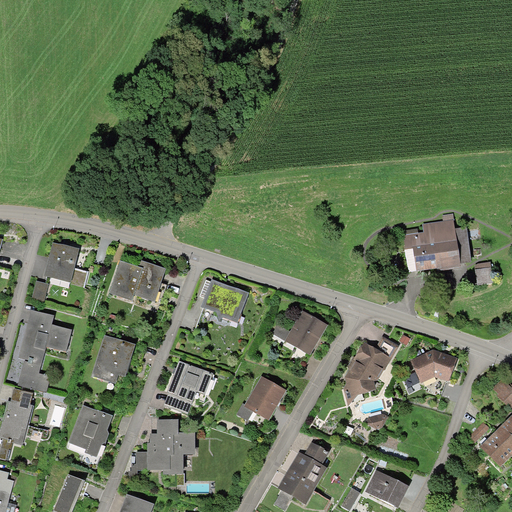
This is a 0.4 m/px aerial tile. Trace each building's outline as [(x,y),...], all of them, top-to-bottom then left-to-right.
[(443,216),(444,224),(454,222),(453,215),(443,216)] [(403,231),(408,273),(438,269),(438,271),(461,268),(460,264),(455,229),(454,222),(444,224),(423,226),(424,233),(419,233),(418,229),(403,231)] [(455,229),(460,264),(472,262),(467,228),(455,229)] [(52,242),(43,276),(85,287),(89,272),(77,268),(82,250),(52,242)] [(120,261),(109,292),(132,300),(133,295),(153,302),(156,295),(165,270),(142,262),(140,268),(120,261)] [(474,265),(477,286),(493,284),(491,263),(474,265)] [(200,297),(205,299),(211,282),(206,280),(200,297)] [(219,318),(238,325),(249,294),(225,285),(212,280),(211,282),(205,299),(201,309),(220,316),(219,318)] [(37,281),(32,300),(45,303),(49,284),(37,281)] [(54,317),(31,311),(19,359),(24,360),(18,386),(47,394),(51,376),(40,373),(46,348),(67,353),(72,331),(52,326),(54,317)] [(290,332),(285,341),(310,355),(319,339),(327,326),(303,311),(290,332)] [(285,341),(290,332),(278,325),(273,334),(285,341)] [(404,335),(400,341),(407,345),(410,339),(404,335)] [(104,336),(92,377),(116,384),(119,375),(126,377),(135,345),(104,336)] [(382,337),(375,348),(392,359),(399,347),(382,337)] [(343,389),(348,406),(358,396),(376,390),(374,382),(378,382),(384,371),(385,371),(392,359),(375,348),(365,343),(355,357),(354,357),(348,367),(349,371),(345,378),(346,384),(343,389)] [(434,351),(410,361),(421,384),(435,378),(449,383),(457,359),(434,351)] [(215,374),(179,361),(177,369),(167,393),(169,393),(193,403),(194,399),(204,403),(215,374)] [(245,405),(244,406),(253,411),(269,421),(278,406),(286,392),(262,377),(245,405)] [(502,380),(494,388),(499,394),(498,396),(510,408),(511,406),(511,386),(507,382),(505,384),(502,380)] [(2,422),(0,430),(0,437),(3,439),(0,451),(0,458),(8,461),(13,444),(23,446),(28,426),(29,426),(34,407),(30,405),(33,394),(14,389),(11,402),(10,402),(5,420),(4,422),(2,422)] [(193,403),(169,393),(164,406),(187,416),(193,403)] [(248,421),(253,411),(244,406),(245,405),(243,403),(236,415),(248,421)] [(84,406),(69,443),(86,450),(82,462),(91,465),(90,467),(96,469),(109,435),(108,431),(113,417),(84,406)] [(53,407),(49,424),(58,427),(62,409),(53,407)] [(370,419),(366,424),(377,430),(382,429),(388,417),(383,415),(370,419)] [(488,440),(479,448),(499,469),(511,456),(511,416),(503,425),(488,440)] [(162,470),(162,475),(184,475),(184,456),(196,456),(196,434),(180,434),(179,419),(157,420),(157,434),(149,434),(149,445),(147,445),(147,451),(136,452),(136,464),(130,464),(130,473),(129,473),(129,480),(139,480),(138,471),(162,470)] [(469,437),(474,443),(489,429),(484,423),(469,437)] [(304,456),(322,466),(330,453),(312,443),(304,456)] [(293,498),(306,505),(327,469),(322,466),(304,456),(299,453),(278,489),(282,491),(293,498)] [(368,487),(365,492),(398,509),(404,498),(410,487),(375,469),(366,486),(368,487)] [(0,511),(14,511),(16,506),(9,504),(15,482),(8,480),(9,473),(0,470),(0,511)] [(68,475),(53,511),(72,511),(77,500),(81,502),(89,484),(68,475)] [(351,488),(341,507),(350,511),(360,493),(351,488)] [(286,511),(293,498),(282,491),(274,505),(286,511)] [(151,511),(154,506),(127,495),(120,511),(151,511)] [(327,510),(331,499),(320,495),(316,506),(327,510)]
